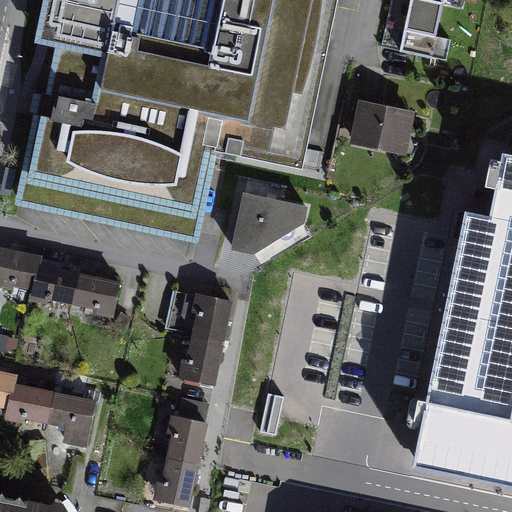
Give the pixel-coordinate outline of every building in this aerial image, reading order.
[(302,166),(336,0),(38,0),(30,38),(56,45),(17,208),(198,240),(210,150),(302,166)] [(444,17),(410,9),(403,38),(437,46),(444,17)] [(416,113),(359,102),(350,144),(407,156),(416,113)] [(511,412),(511,191),(453,180),(437,258),(385,248),(375,299),(312,287),(293,384),(416,408),(419,394),(511,412)] [(243,195),(229,257),(250,262),(303,229),(307,208),(243,195)] [(45,256),(0,248),(0,291),(22,296),(20,305),(49,309),(50,303),(90,310),(89,316),(113,320),(119,283),(42,270),(45,256)] [(231,306),(195,298),(178,383),(214,390),(231,306)] [(12,378),(0,375),(0,421),(24,426),(23,419),(59,425),(56,442),(86,447),(94,406),(9,390),(12,378)] [(208,425),(167,417),(150,503),(192,511),(208,425)] [(0,511),(60,511),(61,510),(53,500),(42,507),(0,497),(0,511)]
